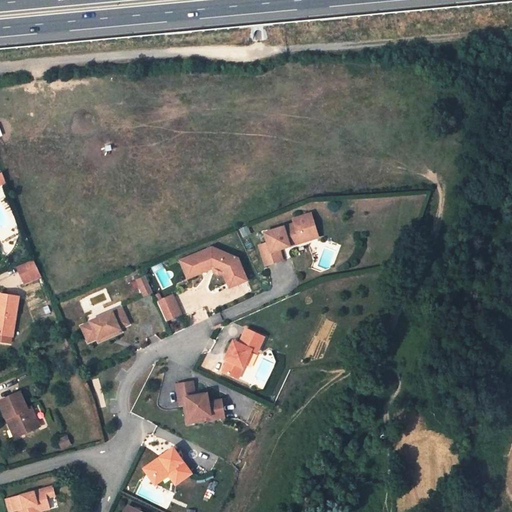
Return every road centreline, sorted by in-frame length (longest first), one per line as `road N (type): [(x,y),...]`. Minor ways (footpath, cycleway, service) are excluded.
road 1 (unclassified): [(253,0),(260,53),(511,31)]
road 2 (motorway): [(0,25),(275,0)]
road 3 (residential): [(207,328),(138,365),(111,454)]
